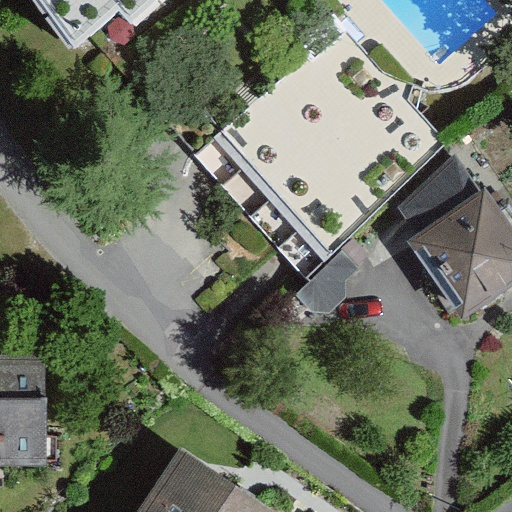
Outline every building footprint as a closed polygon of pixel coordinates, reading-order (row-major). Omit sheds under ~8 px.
[(157,0),(45,0),(84,45),(121,13),(130,24),(157,0)] [(331,244),(449,138),(346,24),(228,131),(331,244)] [(402,200),(421,224),(484,181),(459,148),(402,200)] [(484,181),(421,224),(417,226),(466,297),(511,266),(511,213),(488,179),(484,181)] [(362,266),(347,248),(299,291),(316,311),(332,311),(349,296),(349,280),(362,266)] [(48,361),(0,360),(0,451),(48,452),(48,361)] [(264,511),(186,458),(148,511),(264,511)]
